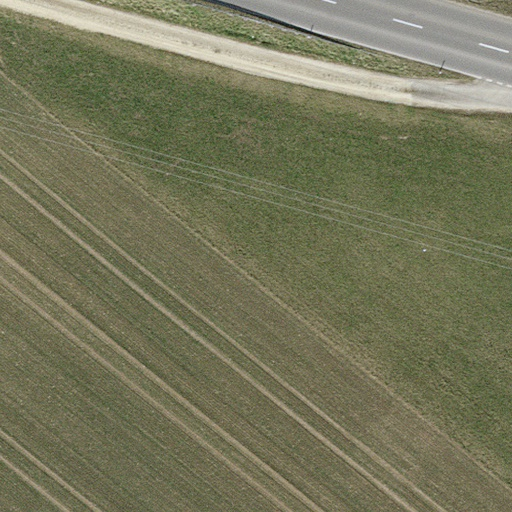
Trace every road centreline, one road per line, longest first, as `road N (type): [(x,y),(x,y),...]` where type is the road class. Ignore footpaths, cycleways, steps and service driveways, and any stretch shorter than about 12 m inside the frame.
road 1 (track): [(45,0),(399,89),(511,92)]
road 2 (primary): [(511,53),(328,0)]
